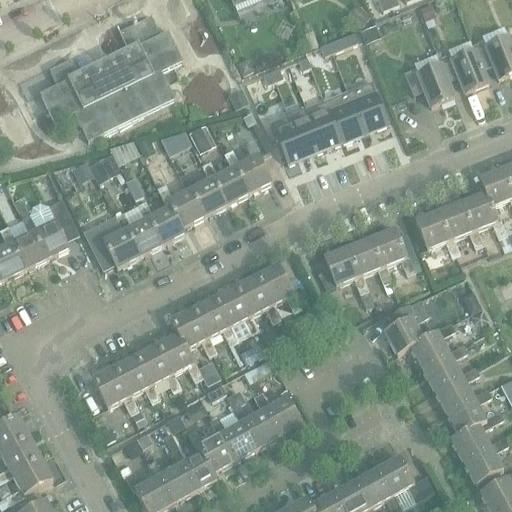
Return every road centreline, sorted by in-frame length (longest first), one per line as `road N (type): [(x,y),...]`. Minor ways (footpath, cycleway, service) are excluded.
road 1 (residential): [(104,511),(41,397),(38,379),(53,348),(303,220),(511,135)]
road 2 (residential): [(373,356),(306,392),(336,450)]
road 3 (residential): [(220,511),(336,450)]
